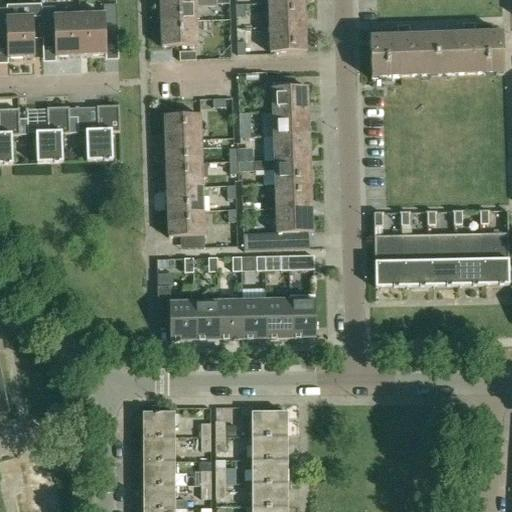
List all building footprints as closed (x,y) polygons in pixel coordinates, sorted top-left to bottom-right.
[(160,0),(161,25),(197,23),(195,0),(160,0)] [(268,6),(269,30),(304,29),(303,5),(268,6)] [(103,15),(79,16),(80,57),(105,56),(105,38),(117,37),(116,6),(103,6),(103,15)] [(244,6),(235,6),(235,19),(244,19),(244,6)] [(79,16),(54,17),(54,8),(41,9),(42,40),(55,40),(55,58),(80,57),(79,16)] [(7,10),(0,10),(0,41),(7,41),(8,60),(34,59),(32,18),(7,19),(7,10)] [(162,49),(198,48),(197,23),(161,25),(162,49)] [(304,29),(269,30),(269,55),(305,53),(304,29)] [(463,36),(435,37),(437,79),(504,76),(503,35),(473,36),(473,30),(462,30),(463,36)] [(437,79),(435,37),(407,38),(407,31),(396,32),(397,39),(368,40),(370,81),(382,81),(437,79)] [(245,44),(236,44),(237,57),(246,57),(245,44)] [(179,54),(179,62),(196,62),(196,53),(179,54)] [(274,91),(274,79),(266,79),(266,91),(271,91),(274,91)] [(272,115),(307,114),(306,90),(295,90),(274,91),(271,91),(272,115)] [(226,101),(212,101),(213,110),(226,109),(226,101)] [(98,132),(86,132),(87,163),(113,162),(112,134),(120,134),(119,108),(97,108),(98,132)] [(70,136),(69,119),(69,109),(47,110),(48,134),(36,134),(37,165),(63,164),(62,136),(70,136)] [(20,137),(19,121),(19,111),(0,112),(0,166),(13,166),(12,138),(20,137)] [(307,114),(272,115),(273,139),(308,138),(307,114)] [(251,139),(250,116),(238,116),(239,139),(251,139)] [(164,118),(165,143),(201,142),(200,117),(164,118)] [(69,119),(70,136),(78,135),(77,119),(69,119)] [(28,137),(27,121),(19,121),(20,137),(28,137)] [(273,139),(274,164),(309,162),(308,138),(273,139)] [(201,166),(201,142),(165,143),(166,167),(201,166)] [(240,149),(236,149),(236,151),(237,164),(239,164),(239,165),(253,164),(252,149),(240,149)] [(237,165),(237,164),(236,151),(229,151),(229,165),(237,165)] [(309,162),(274,164),(254,164),(254,174),(274,173),(275,188),(309,187),(309,162)] [(253,164),(239,165),(239,177),(253,176),(253,164)] [(166,167),(167,191),(202,190),(201,166),(166,167)] [(275,188),(275,212),(310,211),(309,187),(275,188)] [(235,188),(227,188),(227,201),(235,201),(235,188)] [(167,191),(168,216),(203,215),(202,190),(167,191)] [(311,235),(310,211),(275,212),(276,236),(311,235)] [(236,224),(236,213),(228,214),(228,225),(236,224)] [(453,214),(454,227),(462,226),(461,214),(462,214),(462,213),(452,213),(452,214),(453,214)] [(480,226),(488,226),(487,213),(489,213),(478,213),(478,214),(480,214),(480,226)] [(401,215),(401,228),(409,228),(408,215),(410,215),(409,214),(399,214),(399,215),(401,215)] [(427,215),(427,227),(435,227),(435,214),(436,214),(425,214),(425,215),(427,215)] [(203,215),(168,216),(169,240),(204,239),(203,215)] [(374,228),(382,228),(382,216),(383,216),(383,215),(373,215),(374,228)] [(258,232),(244,232),(244,249),(258,249),(258,232)] [(482,287),(480,236),(454,237),(455,288),(482,287)] [(480,236),(482,287),(509,287),(508,236),(480,236)] [(429,289),(428,237),(401,238),(402,289),(429,289)] [(455,288),(454,237),(428,237),(429,289),(455,288)] [(402,289),(401,238),(374,238),(375,290),(402,289)] [(290,272),(290,258),(280,258),(280,273),(290,272)] [(290,258),(290,272),(314,272),(313,258),(290,258)] [(232,260),(232,274),(241,273),(241,259),(232,260)] [(265,259),(256,259),(256,273),(265,273),(265,259)] [(184,261),(184,275),(193,274),(193,260),(184,261)] [(217,260),(208,260),(208,274),(217,274),(217,260)] [(170,343),(195,343),(194,304),(169,305),(169,288),(157,288),(158,323),(169,323),(170,343)] [(265,291),(241,292),(242,303),(243,342),(267,341),(266,303),(265,291)] [(289,297),(289,302),(290,341),(315,340),(314,297),(289,297)] [(289,302),(266,303),(267,341),(290,341),(289,302)] [(243,342),(242,303),(218,304),(219,342),(243,342)] [(218,304),(194,304),(195,343),(219,342),(218,304)] [(0,415),(10,413),(0,366),(0,415)] [(143,415),(143,440),(173,440),(173,415),(143,415)] [(251,415),(251,443),(286,443),(286,415),(251,415)] [(215,424),(215,439),(226,439),(226,424),(215,424)] [(200,426),(200,440),(210,440),(210,426),(200,426)] [(215,439),(215,455),(226,455),(226,439),(215,439)] [(173,440),(143,440),(143,464),(174,464),(173,440)] [(210,454),(210,440),(200,440),(200,453),(210,454)] [(251,443),(251,467),(286,467),(286,443),(251,443)] [(143,464),(143,488),(174,488),(174,464),(143,464)] [(251,467),(251,491),(286,491),(286,467),(251,467)] [(215,487),(226,487),(226,471),(215,471),(215,487)] [(200,473),(200,487),(211,488),(211,474),(200,473)] [(211,488),(200,487),(200,502),(211,502),(211,488)] [(226,502),(226,487),(215,487),(216,502),(226,502)] [(143,511),(173,511),(174,488),(143,488),(143,511)] [(251,491),(251,511),(286,511),(286,491),(251,491)]
